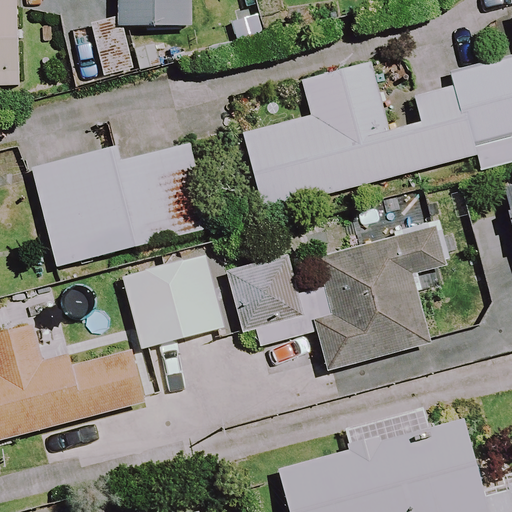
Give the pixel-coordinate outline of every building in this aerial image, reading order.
[(137,80),(135,32),(197,29),(195,0),(119,0),(120,14),(92,16),(93,48),(67,50),(69,83),(137,80)] [(283,19),(278,0),(253,0),(260,25),(283,19)] [(0,91),(19,91),(19,77),(17,1),(0,1),(0,91)] [(453,91),(474,162),(477,175),(511,166),(511,138),(511,136),(511,135),(511,62),(450,78),(453,91)] [(340,75),(301,84),(310,123),(238,140),(256,215),(391,183),(474,162),(453,91),(408,102),(386,107),(376,66),(340,75)] [(207,235),(186,150),(126,165),(123,152),(33,174),(56,272),(207,235)] [(240,356),(316,336),(327,377),(431,349),(412,276),(455,265),(444,225),(327,257),(291,266),(288,256),(218,275),(240,356)] [(222,334),(203,260),(122,280),(141,355),(222,334)] [(66,373),(46,294),(0,306),(0,446),(146,409),(132,356),(66,373)] [(511,356),(511,300),(475,311),(489,363),(511,356)] [(288,511),(511,511),(511,457),(479,465),(469,423),(428,433),(423,412),(345,431),(351,456),(279,473),(288,511)]
